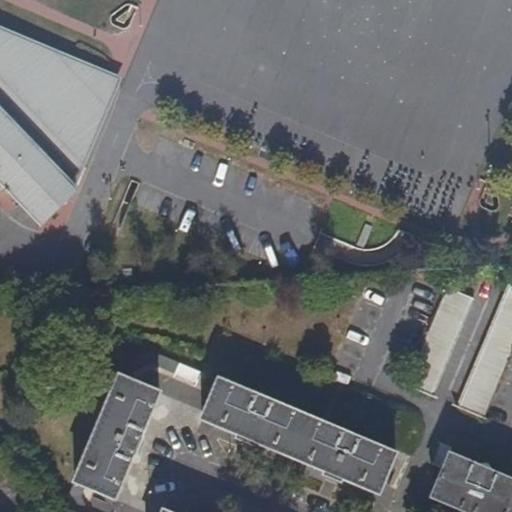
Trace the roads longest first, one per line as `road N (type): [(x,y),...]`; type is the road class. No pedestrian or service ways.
road 1 (unknown): [(411,511),(432,419),(511,430)]
road 2 (unknown): [(408,280),(377,381),(432,419)]
